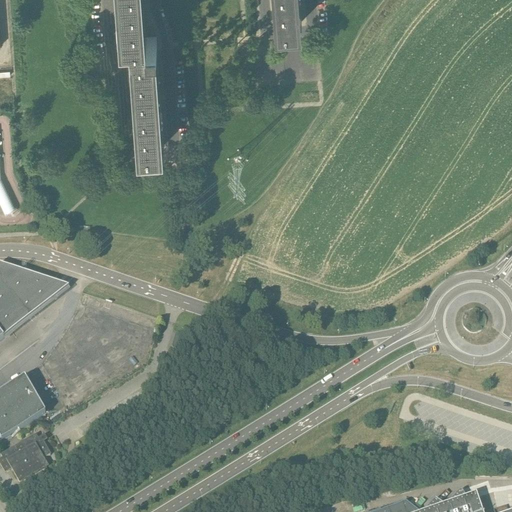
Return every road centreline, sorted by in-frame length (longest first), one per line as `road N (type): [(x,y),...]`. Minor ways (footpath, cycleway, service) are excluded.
road 1 (primary): [(408,330),(303,338),(52,257),(0,250)]
road 2 (residential): [(107,0),(133,157),(167,155),(174,145),(167,45),(154,0)]
road 3 (primary): [(383,348),(119,511)]
road 4 (primary): [(164,511),(368,386)]
road 5 (primary): [(368,386),(432,382),(511,406)]
